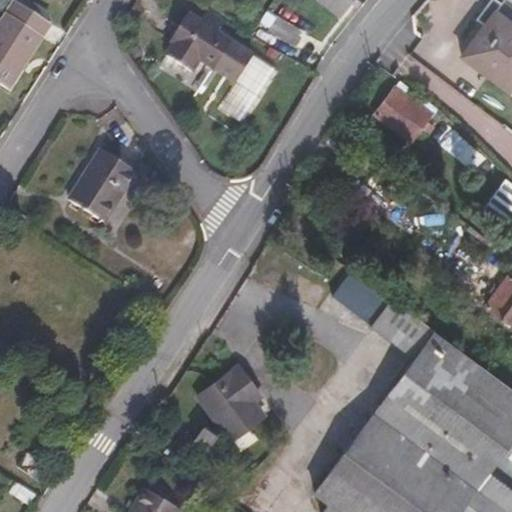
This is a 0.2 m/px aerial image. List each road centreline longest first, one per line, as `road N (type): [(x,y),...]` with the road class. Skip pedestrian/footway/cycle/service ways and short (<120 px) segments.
road 1 (residential): [(235,244),(177,319),(56,511)]
road 2 (residential): [(395,0),(353,50),(235,244)]
road 3 (residential): [(235,244),(94,30)]
road 4 (unknown): [(377,21),(511,145)]
road 5 (residential): [(94,30),(7,164)]
